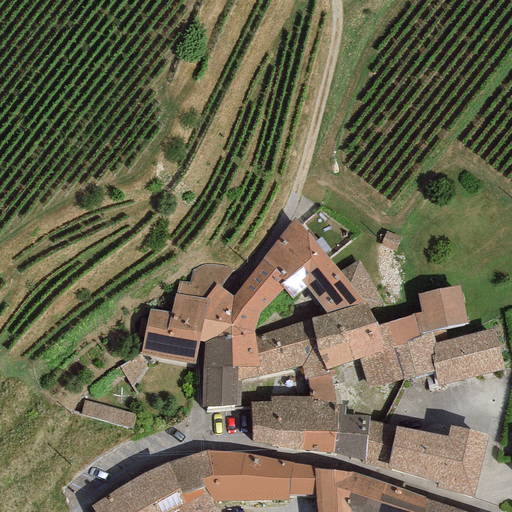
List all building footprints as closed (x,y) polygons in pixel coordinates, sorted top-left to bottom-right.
[(340,271),(294,218),(263,260),(287,280),(280,284),(284,289),(293,298),(305,288),(326,314),(364,303),(340,271)] [(254,332),(260,313),(284,289),(280,284),(287,280),(263,260),(233,297),(221,287),(216,284),(205,299),(208,300),(199,341),(204,343),(215,338),(230,338),(231,368),(237,367),(259,367),(254,337),(254,332)] [(366,302),(369,310),(382,303),(358,261),(340,271),(364,303),(366,302)] [(221,287),(232,271),(230,269),(222,266),(213,264),(203,265),(192,270),(188,283),(178,281),(175,294),(205,299),(216,284),(221,287)] [(432,332),(467,323),(459,286),(417,295),(421,312),(412,314),(413,315),(420,337),(432,332)] [(141,355),(194,364),(199,341),(208,300),(205,299),(175,294),(171,313),(151,310),(141,355)] [(384,350),(377,325),(375,322),(369,310),(366,302),(364,303),(326,314),(310,319),(318,351),(326,370),(328,369),(358,359),(384,350)] [(403,379),(403,381),(433,371),(430,355),(433,353),(431,344),(436,344),(432,332),(420,337),(413,315),(377,325),(384,350),(358,359),(369,390),(403,379)] [(302,366),(305,380),(308,379),(328,374),(328,369),(326,370),(318,351),(310,319),(254,337),(259,367),(237,367),(237,381),(302,366)] [(439,386),(505,369),(494,328),(436,344),(431,344),(433,353),(430,355),(433,371),(439,386)] [(204,343),(202,368),(202,407),(236,405),(237,381),(237,367),(231,368),(230,338),(215,338),(204,343)] [(132,388),(146,367),(139,356),(120,367),(132,388)] [(369,417),(345,414),(345,405),(336,405),(328,374),(308,379),(309,396),(270,397),(270,402),(250,403),(252,443),(269,445),(271,447),(333,453),(361,460),(365,461),(368,422),(369,417)] [(136,415),(85,400),(81,414),(132,428),(136,415)] [(361,464),(389,471),(390,469),(387,468),(396,427),(368,422),(365,461),(361,460),(361,464)] [(473,498),(489,436),(450,426),(447,437),(396,427),(387,468),(390,469),(438,483),(436,487),(473,498)] [(200,452),(168,463),(137,478),(91,506),(94,511),(172,511),(186,504),(182,495),(204,488),(202,480),(212,477),(207,452),(200,452)] [(204,488),(213,502),(287,500),(287,495),(288,478),(293,463),(244,454),(207,452),(212,477),(202,480),(204,488)] [(314,469),(314,467),(293,463),(288,478),(287,495),(315,494),(314,469)] [(423,511),(424,499),(424,497),(351,472),(334,470),(314,469),(315,494),(316,511),(423,511)] [(172,511),(217,511),(213,502),(204,488),(182,495),(186,504),(172,511)] [(423,511),(465,511),(424,499),(423,511)]
